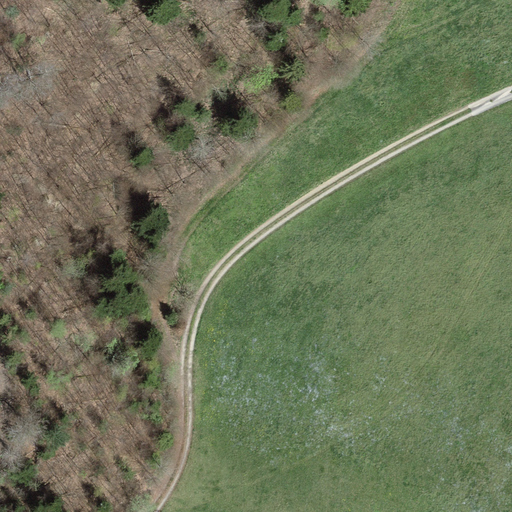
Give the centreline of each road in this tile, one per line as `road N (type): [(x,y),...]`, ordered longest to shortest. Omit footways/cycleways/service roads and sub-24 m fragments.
road 1 (track): [(511,92),(359,168),(235,254),(196,308),(183,372)]
road 2 (track): [(183,372),(186,431),(177,470),(151,511)]
